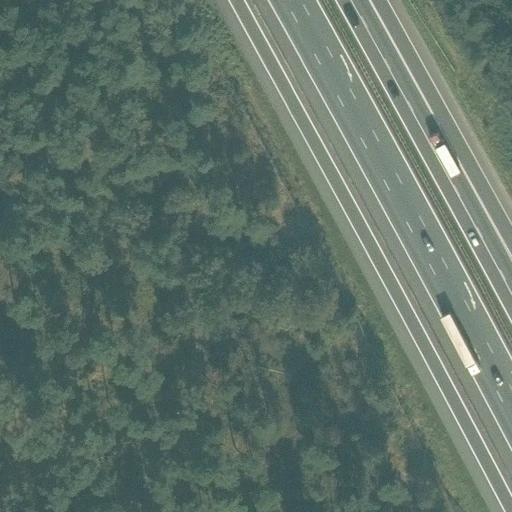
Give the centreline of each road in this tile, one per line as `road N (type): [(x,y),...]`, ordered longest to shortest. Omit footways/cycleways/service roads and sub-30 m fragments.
road 1 (motorway): [(236,0),(510,511)]
road 2 (motorway): [(291,0),(511,412)]
road 3 (motorway): [(470,216),(350,0)]
road 4 (track): [(464,511),(380,354)]
